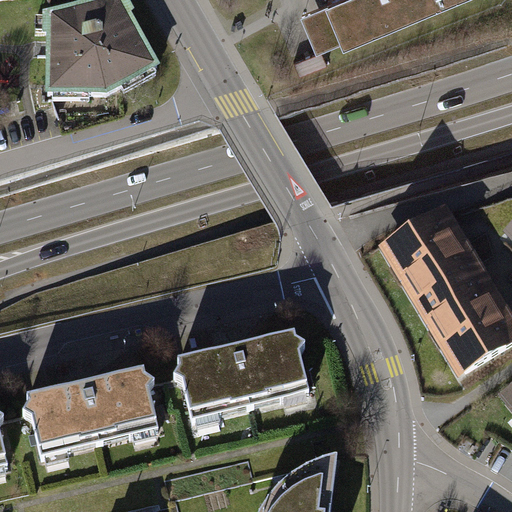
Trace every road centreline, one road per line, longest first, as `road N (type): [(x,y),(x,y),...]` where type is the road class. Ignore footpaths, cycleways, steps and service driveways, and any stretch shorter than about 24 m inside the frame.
road 1 (secondary): [(0,270),(511,112)]
road 2 (secondary): [(511,72),(0,226)]
road 3 (residential): [(0,353),(335,272)]
road 4 (residential): [(0,167),(231,98)]
road 5 (tertiary): [(335,272),(382,369),(396,462)]
road 6 (tertiary): [(309,226),(244,119)]
road 7 (residential): [(396,462),(511,511)]
